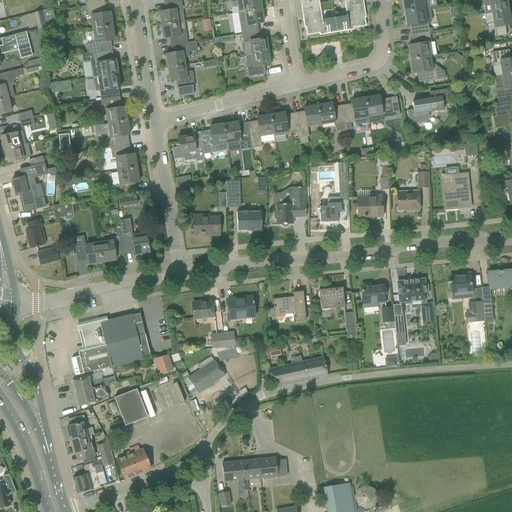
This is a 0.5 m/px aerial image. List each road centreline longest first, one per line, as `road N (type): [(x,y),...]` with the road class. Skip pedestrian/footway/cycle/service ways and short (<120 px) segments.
road 1 (unclassified): [(177,272),(511,230)]
road 2 (residential): [(206,447),(264,396),(360,377),(511,365)]
road 3 (unclassified): [(13,305),(177,272)]
road 4 (unclassified): [(177,272),(155,121)]
road 5 (tertiary): [(43,448),(37,390),(13,345),(13,305)]
road 6 (unclassified): [(295,85),(379,58),(380,0)]
road 7 (unclassified): [(155,121),(295,85)]
road 8 (residential): [(155,121),(135,0)]
road 9 (secondary): [(0,399),(49,511)]
